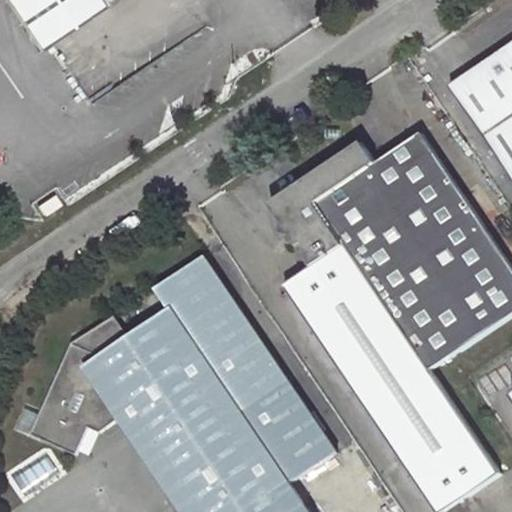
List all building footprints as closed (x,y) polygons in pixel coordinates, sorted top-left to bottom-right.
[(100,0),(0,0),(0,139),(64,96),(35,54),(50,44),(105,6),(100,0)] [(470,117),(498,158),(511,179),(511,39),(447,82),(470,117)] [(79,86),(50,44),(35,54),(64,96),(79,86)] [(485,166),(498,158),(470,117),(457,125),(485,166)] [(362,146),(291,197),(283,228),(279,243),(293,243),(314,274),(287,292),(436,511),(448,511),(502,475),(431,370),(511,319),(511,266),(425,139),(379,171),(362,146)] [(283,228),(291,197),(272,211),(283,228)] [(348,461),(218,266),(166,299),(178,319),(135,347),(122,326),(74,358),(36,444),(83,464),(96,433),(104,446),(130,429),(185,511),(314,511),(302,492),(348,461)]
